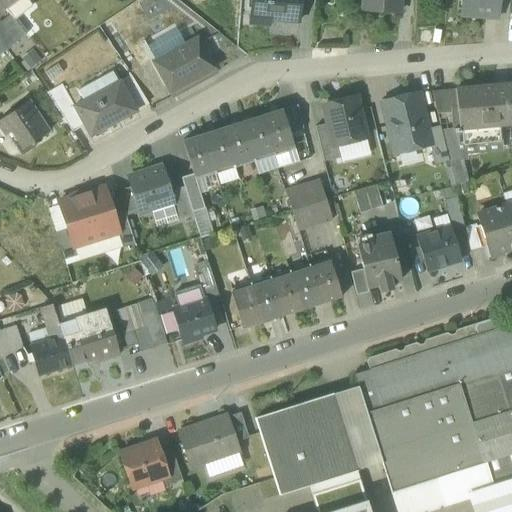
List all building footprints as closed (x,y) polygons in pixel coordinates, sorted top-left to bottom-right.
[(9,16),(13,21),(31,7),(25,0),(10,0),(2,7),(9,16)] [(251,0),(249,24),(269,25),(269,20),(298,22),(299,0),(251,0)] [(363,0),(363,12),(400,15),(401,0),(363,0)] [(461,0),(461,20),(497,22),(498,0),(461,0)] [(9,16),(0,23),(15,41),(24,34),(13,21),(9,16)] [(0,23),(0,43),(4,49),(15,41),(0,23)] [(154,62),(184,45),(176,30),(146,46),(154,62)] [(153,62),(171,95),(215,71),(210,64),(198,42),(187,48),(185,45),(184,45),(154,62),(153,62)] [(32,50),(21,59),(29,70),(41,62),(32,50)] [(84,127),(89,137),(135,112),(133,109),(121,87),(119,82),(117,83),(111,73),(77,92),(82,102),(73,107),(82,124),(84,127)] [(121,87),(132,80),(130,76),(119,82),(121,87)] [(121,87),(133,109),(145,102),(132,80),(121,87)] [(46,94),(70,130),(82,124),(73,107),(61,85),(46,94)] [(451,114),(453,129),(455,129),(455,130),(509,125),(510,125),(507,86),(455,90),(457,110),(451,110),(451,114)] [(430,92),(436,114),(451,114),(451,110),(457,110),(455,90),(430,92)] [(382,104),(394,154),(429,145),(430,144),(427,130),(418,95),(413,96),(412,94),(399,98),(399,100),(382,104)] [(327,124),(332,146),(338,145),(365,138),(355,98),(323,106),(327,124)] [(11,133),(22,150),(47,133),(27,102),(0,120),(0,127),(6,136),(11,133)] [(145,102),(133,109),(135,112),(147,105),(145,102)] [(282,111),(289,134),(303,130),(297,106),(282,111)] [(282,111),(261,118),(272,152),(293,146),(289,134),(282,111)] [(439,126),(442,139),(455,136),(457,136),(456,132),(454,133),(453,129),(451,114),(436,114),(439,126)] [(261,118),(242,124),(253,159),(272,152),(261,118)] [(84,127),(82,124),(70,130),(72,133),(84,127)] [(242,124),(222,130),(233,165),(253,159),(242,124)] [(315,127),(323,162),(341,158),(338,145),(332,146),(327,124),(315,127)] [(511,142),(509,125),(455,130),(455,129),(453,129),(454,133),(456,132),(457,136),(455,136),(458,147),(501,143),(511,142)] [(429,145),(434,165),(448,161),(442,139),(439,126),(427,130),(430,144),(429,145)] [(222,130),(203,137),(214,171),(233,165),(222,130)] [(448,161),(448,164),(461,162),(458,147),(455,136),(442,139),(448,161)] [(193,178),(214,171),(203,137),(182,143),(192,175),(193,178)] [(365,138),(338,145),(341,158),(342,164),(370,157),(365,138)] [(458,147),(461,162),(467,160),(466,155),(502,152),(501,143),(458,147)] [(293,146),(272,152),(273,156),(277,169),(298,163),(293,146)] [(272,152),(253,159),(254,162),(273,156),(272,152)] [(273,156),(254,162),(258,175),(277,169),(273,156)] [(254,162),(253,159),(233,165),(234,168),(254,162)] [(466,182),(461,162),(448,164),(453,186),(455,186),(466,182)] [(233,165),(214,171),(214,175),(234,168),(233,165)] [(234,168),(214,175),(218,186),(238,180),(234,168)] [(130,187),(137,210),(151,205),(152,209),(169,203),(170,203),(171,202),(168,193),(168,192),(161,170),(128,181),(130,187)] [(214,175),(214,171),(193,178),(194,181),(214,175)] [(191,213),(204,209),(200,196),(199,196),(194,181),(193,178),(192,175),(180,178),(183,188),(191,213)] [(218,186),(214,175),(194,181),(199,196),(200,196),(219,190),(218,186)] [(319,182),(308,185),(313,205),(325,201),(319,182)] [(308,185),(297,189),(302,208),(313,205),(308,185)] [(353,193),(360,215),(382,208),(376,186),(353,193)] [(130,187),(117,191),(123,211),(125,217),(138,213),(137,210),(130,187)] [(103,188),(81,195),(95,241),(117,234),(118,234),(112,215),(103,188)] [(170,203),(177,222),(193,217),(191,213),(183,188),(168,193),(171,202),(170,203)] [(291,212),(302,208),(297,189),(285,192),(291,212)] [(511,192),(502,195),(505,206),(511,203),(511,192)] [(73,248),(95,241),(81,195),(58,203),(59,206),(66,229),(72,248),(73,248)] [(449,224),(462,221),(457,199),(443,202),(447,215),(449,224)] [(325,201),(313,205),(320,224),(331,221),(325,201)] [(152,209),(149,210),(156,229),(177,222),(170,203),(169,203),(152,209)] [(313,205),(302,208),(309,227),(317,225),(320,224),(313,205)] [(47,209),(55,233),(66,229),(59,206),(47,209)] [(502,252),(511,249),(511,227),(505,206),(476,215),(489,258),(502,254),(502,252)] [(297,231),(309,227),(302,208),(291,212),(297,231)] [(200,240),(212,235),(204,209),(191,213),(193,217),(200,240)] [(121,247),(122,249),(134,245),(125,217),(123,211),(112,215),(118,234),(117,234),(121,247)] [(431,218),(434,232),(449,228),(449,224),(447,215),(431,218)] [(462,221),(449,224),(449,228),(450,231),(463,227),(462,221)] [(464,228),(470,251),(481,248),(476,225),(464,228)] [(450,231),(449,228),(434,232),(414,237),(424,270),(443,264),(442,261),(457,256),(450,231)] [(55,233),(64,261),(76,257),(73,248),(72,248),(66,229),(55,233)] [(95,241),(99,254),(121,247),(117,234),(95,241)] [(378,286),(380,293),(391,290),(389,283),(400,281),(398,274),(389,234),(371,238),(372,243),(356,247),(361,270),(366,289),(367,289),(378,286)] [(73,248),(76,257),(64,261),(65,265),(99,254),(95,241),(73,248)] [(140,263),(151,276),(162,267),(151,254),(140,263)] [(328,259),(308,265),(309,269),(329,263),(328,259)] [(207,263),(193,268),(199,286),(204,301),(205,300),(218,296),(207,263)] [(329,263),(309,269),(320,304),(340,297),(329,263)] [(308,265),(288,272),(289,275),(309,269),(308,265)] [(300,310),(320,304),(309,269),(289,275),(300,310)] [(350,273),(355,296),(368,293),(367,289),(366,289),(361,270),(350,273)] [(288,272),(269,278),(270,281),(289,275),(288,272)] [(281,316),(300,310),(289,275),(270,281),(281,316)] [(269,278),(249,284),(250,288),(270,281),(269,278)] [(261,322),(281,316),(270,281),(250,288),(261,322)] [(229,290),(230,294),(250,288),(249,284),(229,290)] [(199,286),(173,294),(178,309),(204,301),(199,286)] [(241,329),(261,322),(250,288),(230,294),(241,329)] [(21,310),(23,306),(20,297),(16,294),(6,297),(4,302),(7,311),(11,313),(21,310)] [(152,299),(137,304),(140,315),(155,310),(152,299)] [(56,309),(60,323),(86,315),(81,300),(56,309)] [(183,340),(184,345),(201,340),(199,335),(214,331),(205,300),(204,301),(178,309),(172,311),(172,312),(178,331),(182,341),(183,340)] [(117,310),(125,334),(126,335),(132,332),(144,328),(140,315),(137,304),(117,310)] [(45,329),(45,330),(47,329),(46,327),(57,324),(51,305),(39,309),(45,329)] [(60,323),(58,324),(71,366),(98,357),(99,361),(119,355),(104,310),(86,315),(60,323)] [(144,328),(151,349),(166,344),(163,336),(157,317),(155,310),(140,315),(144,328)] [(178,331),(172,312),(157,317),(163,336),(178,331)] [(502,316),(475,325),(473,329),(476,337),(511,325),(511,313),(509,317),(506,319),(502,316)] [(38,376),(71,366),(58,324),(57,324),(46,327),(47,329),(51,340),(31,346),(29,347),(31,355),(26,357),(28,364),(33,362),(38,376)] [(381,464),(390,493),(436,479),(445,507),(468,499),(467,496),(508,483),(509,486),(511,485),(511,325),(476,337),(369,371),(372,382),(357,387),(381,464)] [(369,371),(476,337),(473,329),(475,325),(455,331),(453,335),(450,336),(446,334),(424,341),(422,345),(419,346),(415,344),(404,347),(402,351),(398,353),(394,350),(368,359),(366,363),(369,371)] [(15,327),(2,332),(9,352),(22,348),(15,327)] [(132,332),(136,345),(139,353),(151,349),(144,328),(132,332)] [(27,334),(31,346),(51,340),(47,329),(45,330),(45,329),(27,334)] [(0,355),(9,352),(2,332),(0,332),(0,355)] [(126,348),(136,345),(132,332),(126,335),(125,334),(122,335),(126,348)] [(354,376),(357,387),(372,382),(369,371),(354,376)] [(332,395),(356,471),(381,464),(357,387),(332,395)] [(254,419),(278,496),(356,471),(332,395),(332,394),(254,419)] [(226,418),(235,443),(247,438),(239,413),(226,418)] [(177,432),(190,470),(238,453),(235,443),(226,418),(226,416),(177,432)] [(119,453),(132,490),(160,480),(167,477),(158,452),(155,441),(138,447),(138,446),(119,453)] [(160,480),(163,487),(181,480),(170,448),(158,452),(167,477),(160,480)] [(396,511),(428,511),(445,507),(436,479),(390,493),(396,511)] [(310,495),(315,511),(329,511),(365,501),(358,480),(310,495)] [(508,483),(467,496),(468,499),(472,511),(511,511),(511,485),(509,486),(508,483)] [(368,511),(365,501),(329,511),(368,511)]
